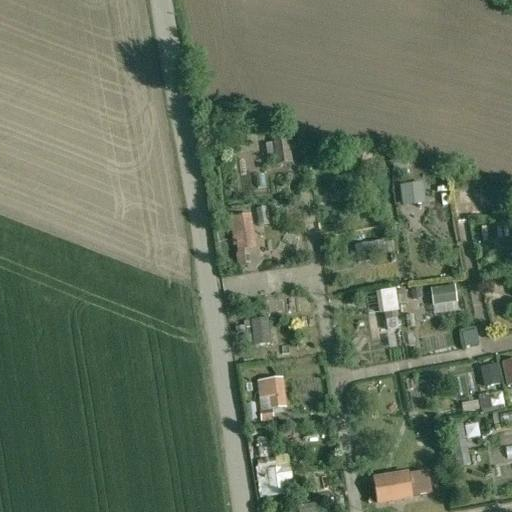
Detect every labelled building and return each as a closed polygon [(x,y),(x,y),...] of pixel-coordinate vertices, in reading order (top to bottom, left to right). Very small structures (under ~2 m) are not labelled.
[(290,141),(269,142),(271,165),(292,164),(290,141)] [(420,183),(421,204),(429,204),(428,183),(420,183)] [(406,205),(421,204),(420,184),(405,185),(406,205)] [(257,215),(236,216),(239,264),(250,264),(249,248),(259,248),(257,215)] [(358,246),(362,263),(392,257),(388,239),(358,246)] [(437,287),(439,314),(463,312),(461,285),(437,287)] [(405,311),(401,289),(381,293),(385,314),(405,311)] [(256,320),(258,347),(276,346),(275,319),(256,320)] [(484,410),(508,408),(504,365),(487,367),(490,396),(483,396),(484,410)] [(263,411),(290,410),(289,379),(261,380),(263,411)] [(471,425),(456,426),(458,467),(473,467),(471,425)] [(511,456),(511,433),(491,437),(498,485),(511,482),(511,463),(506,464),(505,457),(511,456)] [(290,496),(289,481),(298,480),(297,468),(263,470),(266,498),(290,496)] [(427,468),(429,498),(438,497),(436,468),(427,468)] [(400,477),(374,482),(378,504),(404,500),(400,477)]
